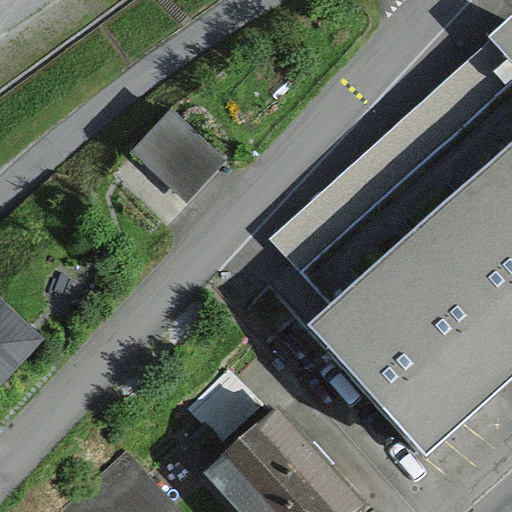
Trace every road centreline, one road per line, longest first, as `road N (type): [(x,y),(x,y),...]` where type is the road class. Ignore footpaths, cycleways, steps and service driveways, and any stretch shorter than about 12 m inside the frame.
road 1 (residential): [(0,466),(432,0)]
road 2 (residential): [(0,200),(258,0)]
